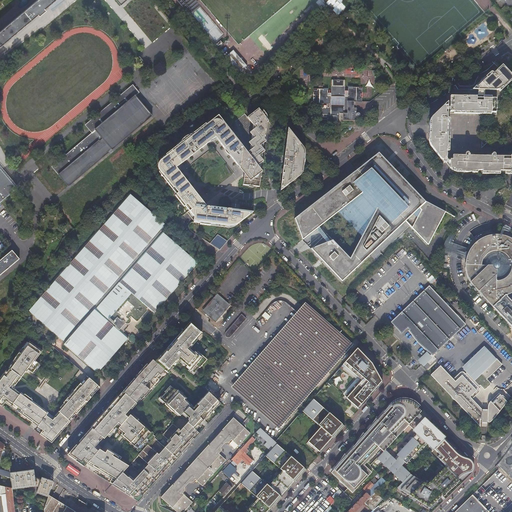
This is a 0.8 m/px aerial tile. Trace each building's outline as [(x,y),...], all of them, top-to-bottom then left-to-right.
[(35,0),(0,30),(0,200),(16,188),(4,174),(0,169),(0,46),(55,0),(116,0),(121,5),(126,0),(35,0)] [(223,35),(193,0),(176,0),(213,43),(223,35)] [(321,0),(332,11),(332,4),(337,4),(337,0),(321,0)] [(233,50),(225,57),(239,73),(247,66),(233,50)] [(494,63),(489,68),(492,71),(497,66),(494,63)] [(488,78),(487,76),(473,90),(499,90),(510,80),(511,81),(511,80),(511,74),(509,72),(508,71),(507,70),(506,69),(502,65),(497,69),(493,73),(491,72),(490,73),(490,75),(488,78)] [(499,90),(500,92),(511,81),(510,80),(499,90)] [(327,107),(320,107),(321,120),(329,120),(329,123),(345,123),(345,120),(354,120),(354,116),(356,116),(356,120),(357,120),(357,116),(359,116),(360,116),(360,115),(361,115),(360,114),(360,113),(359,113),(357,113),(357,108),(355,108),(355,102),(357,102),(364,102),(364,90),(364,89),(350,90),(350,97),(346,97),(346,83),(332,83),(333,97),(329,97),(329,88),(314,88),(315,102),(327,102),(327,107)] [(68,185),(83,172),(108,151),(107,150),(110,148),(111,149),(151,114),(135,95),(138,92),(131,84),(84,124),(91,132),(62,157),(51,166),(68,185)] [(457,87),(456,86),(445,93),(446,94),(458,89),(457,87)] [(459,98),(450,98),(450,104),(450,110),(450,111),(454,111),(454,113),(462,114),(469,112),(483,112),(483,114),(491,114),(491,112),(497,112),(497,98),(492,98),(492,97),(488,97),(488,96),(484,96),(484,97),(481,97),(481,96),(475,95),(475,97),(469,97),(469,96),(460,96),(459,98)] [(448,110),(448,104),(448,102),(445,104),(444,104),(443,106),(442,106),(442,107),(440,107),(439,109),(438,110),(436,112),(435,113),(433,117),(432,118),(431,119),(431,120),(430,126),(448,126),(448,122),(449,122),(450,122),(450,121),(451,121),(451,120),(450,119),(450,118),(449,118),(448,118),(448,110)] [(269,116),(266,112),(263,114),(263,113),(260,109),(249,118),(254,125),(257,129),(254,131),(251,133),(253,135),(256,139),(252,141),(250,143),(252,145),(254,148),(251,151),(248,153),(248,157),(248,158),(246,159),(246,165),(247,165),(247,167),(249,167),(249,169),(248,170),(246,173),(244,184),(250,186),(255,187),(257,186),(261,185),(262,173),(264,172),(262,169),(259,166),(262,164),(265,162),(260,156),(266,152),(264,149),(262,146),(265,144),(268,142),(266,139),(267,124),(269,123),(270,122),(269,116)] [(160,172),(162,175),(178,194),(176,195),(185,207),(187,206),(191,212),(195,209),(199,214),(195,217),(194,222),(200,223),(200,224),(211,226),(211,224),(231,227),(240,225),(255,212),(235,210),(235,212),(231,211),(230,209),(229,209),(227,210),(213,209),(213,210),(211,210),(211,208),(210,207),(209,207),(208,207),(197,194),(195,194),(194,192),(195,191),(179,170),(178,167),(180,166),(192,156),(193,155),(193,154),(193,152),(194,151),(195,152),(196,152),(197,151),(197,150),(197,149),(198,148),(200,149),(201,149),(202,149),(209,143),(215,139),(214,138),(217,135),(219,139),(218,140),(220,141),(221,140),(222,142),(221,143),(227,151),(231,156),(239,166),(242,163),(243,158),(241,155),(244,153),(245,149),(244,148),(244,146),(226,123),(227,122),(226,122),(225,122),(225,121),(224,122),(221,120),(219,118),(214,121),(213,121),(210,123),(209,122),(207,124),(196,132),(195,131),(190,135),(187,136),(186,137),(185,138),(183,140),(182,141),(178,144),(179,146),(161,160),(162,161),(161,162),(160,163),(160,167),(160,169),(161,171),(160,172)] [(285,163),(281,191),(301,177),(302,175),(303,173),(304,172),(305,165),(307,165),(307,159),(306,159),(306,152),(306,150),(305,148),(289,128),(286,156),(287,157),(289,156),(290,157),(287,159),(287,161),(289,164),(288,165),(287,163),(285,163)] [(448,137),(448,133),(430,133),(430,142),(430,144),(431,145),(442,159),(447,159),(447,151),(447,147),(450,147),(450,137),(448,137)] [(215,140),(218,140),(219,139),(217,135),(214,138),(215,139),(209,143),(209,144),(214,141),(215,140)] [(350,175),(295,218),(303,239),(340,212),(365,239),(350,259),(329,236),(326,238),(324,236),(311,248),(343,282),(399,227),(396,225),(402,219),(428,245),(446,211),(423,199),(379,152),(357,169),(360,173),(353,178),(350,175)] [(450,160),(450,168),(455,168),(455,169),(461,170),(461,171),(465,171),(465,172),(467,172),(479,170),(482,170),(482,172),(487,172),(495,172),(500,172),(506,172),(511,172),(511,155),(511,156),(496,155),(496,154),(495,154),(494,153),(493,153),(493,154),(492,154),(492,155),(492,156),(488,156),(487,157),(473,157),(473,155),(469,155),(469,154),(469,153),(468,153),(467,152),(466,152),(466,153),(465,153),(465,154),(465,155),(458,155),(458,156),(452,157),(452,160),(450,160)] [(165,225),(130,194),(31,306),(28,310),(65,343),(94,308),(117,281),(160,230),(165,225)] [(198,264),(160,230),(117,281),(94,308),(65,343),(63,344),(96,374),(97,374),(128,337),(120,330),(122,328),(124,329),(126,326),(125,325),(126,324),(127,325),(128,325),(129,325),(130,324),(131,323),(131,322),(130,321),(129,320),(130,319),(136,324),(147,312),(147,311),(148,311),(148,310),(147,309),(148,308),(154,314),(198,264)] [(472,285),(493,307),(507,295),(511,293),(511,238),(511,237),(507,236),(503,235),(498,234),(493,235),(490,235),(486,236),(481,238),(478,240),(476,242),(472,246),(469,251),(467,256),(465,261),(465,266),(466,271),(467,276),(469,281),(472,285)] [(0,260),(0,275),(12,265),(18,260),(11,251),(4,257),(0,260)] [(444,309),(448,305),(429,285),(390,322),(401,333),(408,326),(409,327),(409,328),(433,354),(461,327),(444,309)] [(217,295),(203,311),(211,318),(212,317),(216,321),(229,306),(217,295)] [(507,295),(493,307),(511,327),(511,298),(510,298),(507,295)] [(465,323),(448,305),(444,309),(461,327),(465,323)] [(301,310),(233,387),(277,427),(350,345),(305,306),(301,310)] [(234,333),(235,333),(251,314),(246,309),(229,328),(229,329),(229,330),(229,331),(229,332),(230,332),(230,333),(231,333),(232,333),(233,333),(234,333)] [(263,314),(267,320),(273,315),(270,311),(268,313),(266,311),(263,314)] [(193,325),(190,322),(176,339),(177,340),(171,346),(170,345),(160,356),(155,362),(165,370),(167,373),(176,363),(189,349),(188,348),(191,344),(192,345),(195,343),(197,340),(195,339),(187,332),(189,329),(193,325)] [(202,333),(193,325),(189,329),(187,332),(195,339),(197,340),(195,343),(192,345),(193,346),(198,340),(197,339),(202,333)] [(30,341),(28,340),(19,352),(21,353),(30,341)] [(97,385),(80,370),(75,376),(82,382),(70,395),(63,403),(65,404),(59,412),(60,413),(57,416),(56,415),(54,417),(52,419),(47,414),(48,413),(42,408),(32,401),(32,400),(25,394),(24,395),(21,393),(20,394),(14,389),(12,387),(13,384),(15,386),(26,371),(27,372),(28,370),(32,373),(39,364),(35,360),(43,350),(30,341),(21,353),(19,352),(15,358),(13,361),(14,362),(10,368),(4,377),(2,376),(0,378),(0,404),(2,406),(5,402),(6,401),(20,411),(19,412),(32,422),(33,421),(39,425),(38,426),(43,430),(40,434),(52,443),(60,433),(62,430),(70,422),(69,420),(75,413),(77,414),(81,409),(83,407),(100,387),(98,386),(97,385)] [(474,378),(497,358),(485,346),(464,367),(467,370),(472,375),(474,378)] [(360,379),(344,396),(346,397),(346,398),(359,409),(382,383),(371,363),(357,348),(343,364),(360,379)] [(190,349),(189,349),(176,363),(177,363),(180,360),(187,366),(186,367),(190,371),(191,370),(194,373),(199,368),(200,368),(206,361),(203,359),(204,357),(201,355),(200,356),(195,352),(194,353),(190,349)] [(427,350),(418,358),(424,365),(433,356),(427,350)] [(485,388),(491,382),(487,377),(502,363),(497,358),(474,378),(472,375),(470,377),(465,372),(464,371),(463,370),(462,370),(461,370),(460,370),(459,370),(458,372),(452,377),(440,364),(430,373),(451,395),(451,396),(452,397),(453,398),(454,398),(464,408),(464,407),(473,399),(472,398),(479,391),(480,390),(480,388),(479,387),(479,386),(478,386),(480,384),(484,389),(485,388)] [(119,395),(132,407),(135,403),(136,403),(143,395),(144,397),(150,390),(159,379),(157,378),(160,375),(165,370),(155,362),(151,359),(127,386),(128,387),(124,392),(123,391),(119,395)] [(177,363),(176,363),(167,373),(168,373),(173,367),(173,368),(177,363)] [(140,498),(199,433),(195,430),(200,424),(204,420),(215,408),(214,407),(219,401),(208,391),(202,397),(203,398),(200,402),(199,401),(193,407),(192,408),(189,406),(190,404),(185,399),(186,398),(178,390),(177,392),(174,389),(173,389),(170,386),(164,392),(165,392),(160,398),(165,404),(173,412),(174,411),(180,416),(183,413),(188,418),(188,419),(188,420),(188,421),(189,421),(180,430),(172,423),(162,435),(168,440),(162,445),(154,438),(138,455),(148,464),(140,473),(130,464),(128,466),(116,480),(112,483),(136,499),(138,498),(140,498)] [(501,392),(508,401),(511,396),(505,388),(501,392)] [(473,399),(464,407),(481,425),(481,418),(484,418),(487,419),(488,419),(489,420),(489,421),(490,421),(491,421),(496,416),(508,401),(501,392),(490,401),(490,402),(489,404),(489,410),(487,410),(485,410),(483,410),(483,408),(474,398),(473,399)] [(116,480),(128,466),(117,459),(118,457),(108,451),(106,454),(99,450),(101,447),(98,444),(100,442),(98,441),(102,437),(103,438),(104,439),(109,434),(110,435),(114,430),(113,429),(118,423),(121,425),(119,428),(123,432),(124,432),(127,434),(124,437),(141,452),(138,455),(154,438),(155,437),(130,415),(129,416),(128,418),(125,415),(126,414),(132,407),(119,395),(70,453),(68,455),(84,467),(88,463),(116,480)] [(320,427),(307,441),(321,453),(344,426),(312,398),(302,410),(320,427)] [(383,452),(421,411),(417,408),(419,406),(413,402),(411,400),(409,399),(407,399),(403,399),(401,399),(399,400),(397,401),(395,403),(391,407),(387,411),(385,414),(379,421),(377,420),(366,434),(366,435),(364,433),(354,448),(346,456),(344,454),(333,469),(330,472),(347,488),(343,492),(344,492),(348,496),(373,470),(366,462),(379,448),(383,452)] [(20,411),(6,401),(5,402),(19,412),(20,411)] [(377,458),(387,469),(402,482),(410,474),(401,466),(404,462),(406,463),(426,442),(434,449),(445,437),(430,423),(428,422),(429,421),(420,413),(419,413),(408,425),(414,431),(417,433),(396,455),(397,455),(398,457),(395,460),(394,459),(384,450),(377,458)] [(160,497),(176,511),(182,511),(186,508),(188,506),(192,502),(182,493),(184,490),(184,486),(186,484),(188,482),(192,482),(195,479),(201,485),(203,484),(225,460),(218,453),(220,450),(220,446),(222,444),(224,442),(228,442),(231,439),(238,445),(249,433),(248,431),(233,417),(214,438),(179,477),(160,497)] [(274,441),(259,427),(256,431),(260,435),(267,441),(273,446),(276,443),(276,442),(274,441)] [(267,441),(260,435),(258,438),(264,444),(267,441)] [(255,439),(252,436),(241,448),(236,453),(242,458),(247,464),(252,459),(246,453),(249,450),(247,448),(255,439)] [(276,443),(266,453),(274,461),(272,462),(282,470),(268,486),(251,470),(242,481),(250,488),(248,490),(258,498),(245,511),(227,511),(220,506),(214,511),(268,511),(306,470),(276,443)] [(437,500),(452,485),(464,473),(464,471),(464,465),(459,459),(453,453),(448,448),(436,460),(436,466),(404,498),(406,501),(412,506),(416,510),(416,511),(424,511),(425,511),(434,503),(437,500)] [(301,465),(311,475),(316,470),(306,461),(304,457),(307,456),(306,450),(305,449),(295,460),(298,463),(301,465)] [(242,458),(236,453),(231,458),(237,464),(242,458)] [(265,455),(272,462),(274,461),(266,453),(265,455)] [(228,464),(222,470),(230,477),(236,471),(228,464)] [(0,475),(10,479),(10,473),(0,470),(0,475)] [(48,495),(53,481),(42,478),(42,477),(41,477),(40,480),(34,477),(33,470),(10,473),(10,479),(11,489),(11,490),(12,490),(35,486),(38,487),(36,493),(48,496),(48,495)] [(473,494),(490,511),(510,511),(511,510),(511,483),(498,470),(473,494)] [(231,487),(234,484),(220,471),(217,474),(226,482),(231,487)] [(385,481),(381,477),(379,479),(374,485),(367,492),(366,493),(370,496),(375,492),(385,481)] [(370,481),(363,488),(367,492),(374,485),(377,481),(373,478),(370,481)] [(240,483),(248,490),(250,488),(242,481),(240,483)] [(224,496),(231,487),(226,482),(218,490),(221,493),(221,494),(224,496)] [(0,511),(8,511),(5,487),(0,486),(0,511)] [(14,511),(13,496),(12,490),(11,490),(11,489),(5,487),(8,511),(14,511)] [(352,500),(348,496),(344,492),(341,495),(349,502),(352,500)] [(382,499),(379,496),(375,492),(370,496),(364,503),(372,510),(382,499)] [(366,493),(347,511),(354,511),(364,503),(370,496),(366,493)] [(43,511),(76,511),(58,501),(56,500),(55,499),(48,495),(48,496),(45,504),(44,509),(43,511)] [(487,511),(472,496),(454,511),(487,511)] [(305,498),(296,510),(298,511),(304,511),(306,511),(307,511),(308,511),(312,508),(310,506),(312,504),(305,498)] [(338,502),(336,500),(332,503),(330,506),(332,508),(338,502)]
